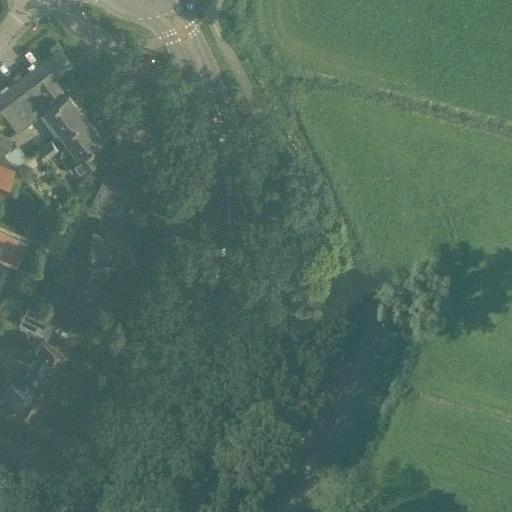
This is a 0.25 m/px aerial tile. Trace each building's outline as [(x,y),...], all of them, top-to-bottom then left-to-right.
[(17,131),(44,111),(43,111),(65,94),(64,94),(53,78),(71,64),(59,49),(6,88),(0,92),(0,108),(4,114),(17,131)] [(44,111),(60,133),(70,126),(71,127),(78,122),(77,121),(84,115),(67,92),(64,94),(65,94),(43,111),(44,111)] [(61,150),(60,152),(60,154),(60,156),(74,175),(119,141),(112,131),(102,139),(84,115),(77,121),(78,122),(71,127),(70,126),(60,133),(68,144),(61,150)] [(0,153),(3,157),(7,146),(9,137),(0,133),(0,153)] [(47,158),(58,149),(50,139),(39,148),(47,158)] [(10,150),(7,146),(3,157),(14,168),(15,167),(27,157),(17,145),(10,150)] [(13,170),(14,168),(3,157),(0,153),(0,194),(2,195),(7,183),(14,187),(24,178),(22,175),(13,170)] [(91,232),(88,261),(96,262),(88,279),(84,277),(70,306),(65,304),(64,306),(87,318),(106,279),(104,278),(111,264),(131,267),(134,239),(123,237),(146,190),(148,191),(156,175),(131,163),(124,177),(107,169),(86,211),(101,218),(94,232),(91,232)] [(0,244),(0,245),(0,260),(15,267),(26,244),(5,234),(5,235),(2,233),(0,232),(0,244)] [(0,288),(9,271),(0,266),(0,288)] [(54,317),(27,304),(18,323),(23,326),(45,336),(52,321),(54,317)] [(41,339),(28,365),(55,377),(67,352),(41,339)] [(0,364),(15,372),(20,361),(0,350),(0,364)] [(8,384),(0,401),(0,406),(19,416),(23,407),(37,414),(55,377),(28,365),(22,377),(28,380),(22,391),(8,384)]
